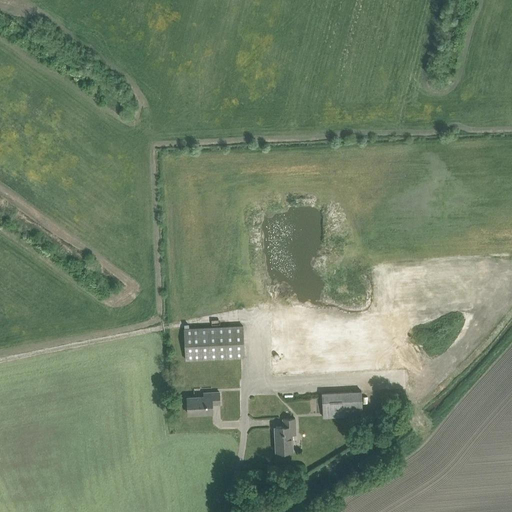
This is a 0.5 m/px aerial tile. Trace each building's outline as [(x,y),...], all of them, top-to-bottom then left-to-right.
[(266,301),(321,298),(317,208),(262,211),(266,301)] [(507,274),(507,256),(489,255),(489,265),(497,265),(497,273),(507,274)] [(356,268),(325,271),(327,300),(337,299),(338,305),(359,303),(356,268)] [(403,315),(268,320),(270,374),(405,369),(403,315)] [(245,357),(243,324),(184,327),(186,359),(245,357)] [(323,417),(363,415),(362,391),(322,393),(323,417)] [(211,392),(212,396),(188,397),(188,413),(213,412),(213,404),(220,403),(220,392),(211,392)] [(283,418),(284,426),(275,426),(277,451),(293,450),(292,434),(296,433),(295,418),(283,418)]
